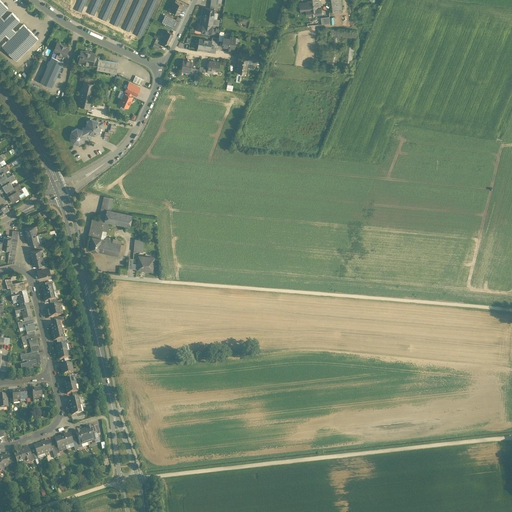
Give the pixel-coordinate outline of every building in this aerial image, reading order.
[(218,0),(210,0),(210,8),(215,9),(217,9),(218,0)] [(341,0),(331,0),(333,12),(342,11),(341,0)] [(183,5),(175,1),(173,7),(172,7),(171,11),(178,14),(183,5)] [(319,1),(308,2),(308,9),(306,9),(307,11),(307,14),(307,15),(322,13),(322,8),(322,7),(321,7),(321,8),(320,8),(319,1)] [(308,2),(300,3),(301,12),(307,11),(306,9),(308,9),(308,2)] [(210,8),(205,7),(203,19),(201,32),(211,34),(211,33),(213,34),(214,29),(212,28),(212,24),(215,9),(210,8)] [(0,24),(0,38),(12,27),(19,20),(12,12),(5,19),(0,24)] [(176,20),(165,15),(162,22),(173,27),(176,20)] [(24,24),(16,31),(12,27),(5,34),(9,38),(2,45),(16,60),(38,38),(24,24)] [(330,28),(320,27),(316,65),(326,66),(330,28)] [(357,31),(331,29),(331,34),(342,36),(345,36),(357,37),(357,31)] [(173,34),(167,31),(163,38),(165,39),(163,43),(162,45),(167,47),(170,41),(173,34)] [(342,36),(331,34),(327,66),(338,67),(342,36)] [(357,37),(345,36),(342,68),(353,69),(357,37)] [(223,37),(222,41),(221,45),(228,47),(230,38),(229,38),(223,37)] [(199,38),(197,48),(210,50),(212,40),(199,38)] [(69,47),(57,42),(53,51),(54,51),(52,56),(62,61),(66,51),(67,52),(69,47)] [(90,51),(86,50),(85,51),(81,50),(80,54),(79,54),(78,56),(77,58),(78,60),(79,60),(78,61),(83,62),(82,63),(83,64),(86,65),(88,64),(88,63),(92,64),(94,55),(94,53),(90,52),(90,51)] [(62,61),(52,56),(40,82),(52,87),(63,61),(62,61)] [(118,62),(98,59),(97,66),(97,69),(116,72),(118,62)] [(192,61),(182,60),(181,68),(190,70),(191,67),(192,61)] [(220,62),(209,60),(207,69),(219,70),(220,62)] [(245,62),(238,61),(238,64),(237,67),(237,68),(237,71),(236,71),(246,73),(247,62),(247,63),(247,62),(245,62)] [(133,80),(141,84),(144,79),(135,75),(133,80)] [(94,83),(84,81),(83,87),(93,89),(94,83)] [(127,94),(124,93),(119,104),(127,107),(132,96),(130,95),(132,93),(136,95),(140,88),(128,82),(125,90),(129,91),(127,94)] [(93,89),(83,87),(79,106),(89,108),(93,89)] [(87,122),(85,128),(83,127),(82,130),(77,128),(72,131),(70,137),(73,142),(79,143),(84,140),(84,137),(88,138),(90,137),(91,134),(94,134),(99,131),(100,126),(98,121),(92,119),(91,118),(86,120),(87,122)] [(1,167),(0,167),(0,181),(7,177),(4,172),(9,169),(6,164),(1,167)] [(7,177),(0,181),(6,191),(13,187),(10,182),(15,178),(13,174),(7,177)] [(13,187),(6,191),(12,201),(25,194),(19,184),(13,187)] [(109,197),(104,196),(101,208),(107,209),(109,197)] [(38,212),(40,217),(49,215),(47,209),(38,212)] [(107,209),(105,215),(104,221),(108,222),(130,226),(132,214),(110,210),(107,209)] [(100,213),(98,219),(92,218),(89,233),(89,236),(92,236),(101,238),(104,221),(105,215),(100,213)] [(34,226),(25,228),(27,236),(36,234),(34,226)] [(36,234),(27,236),(29,244),(34,243),(37,242),(36,234)] [(8,237),(3,236),(3,239),(3,244),(2,248),(10,249),(11,241),(8,240),(8,237)] [(101,238),(92,236),(89,249),(98,251),(102,252),(104,240),(100,239),(101,238)] [(113,237),(112,241),(109,241),(109,238),(105,237),(104,240),(102,252),(121,256),(123,248),(120,247),(122,239),(113,237)] [(35,250),(30,251),(32,258),(41,256),(39,249),(35,250)] [(41,256),(32,258),(34,266),(38,265),(43,263),(41,256)] [(145,256),(138,256),(138,263),(137,269),(153,270),(153,264),(152,264),(153,257),(145,257),(145,256)] [(42,270),(38,271),(40,279),(51,277),(49,268),(42,270)] [(12,284),(7,285),(8,290),(10,290),(11,296),(26,292),(23,281),(12,284)] [(46,286),(41,287),(43,295),(52,293),(50,285),(46,286)] [(11,296),(12,301),(19,300),(20,306),(27,304),(28,304),(26,292),(11,296)] [(52,293),(43,295),(45,302),(50,301),(54,300),(52,293)] [(55,307),(47,309),(49,318),(62,315),(60,306),(55,307)] [(21,309),(15,310),(16,315),(22,314),(24,320),(31,318),(32,318),(29,307),(21,309)] [(24,323),(18,324),(19,330),(26,328),(27,334),(34,332),(35,332),(33,321),(24,323)] [(55,324),(50,325),(52,333),(61,330),(59,323),(55,324)] [(61,330),(52,333),(54,341),(56,341),(63,339),(61,330)] [(28,337),(21,338),(23,347),(28,345),(28,342),(29,342),(30,348),(38,346),(39,346),(36,335),(28,337)] [(61,346),(56,347),(57,354),(66,352),(69,351),(67,345),(65,345),(61,346)] [(66,352),(57,354),(59,361),(64,360),(68,359),(68,358),(66,352)] [(37,356),(31,357),(31,354),(21,357),(22,362),(27,361),(28,365),(21,366),(22,372),(32,369),(32,371),(40,369),(39,366),(40,365),(39,360),(40,360),(39,355),(37,356)] [(65,365),(65,366),(61,368),(62,375),(73,373),(71,364),(65,365)] [(68,380),(64,381),(65,388),(74,386),(77,385),(76,379),(73,379),(68,380)] [(74,386),(65,388),(67,395),(72,394),(76,393),(76,392),(74,386)] [(41,389),(32,390),(33,398),(33,399),(42,398),(41,389)] [(26,390),(19,391),(20,401),(20,402),(27,401),(27,400),(26,390)] [(19,391),(12,392),(12,394),(13,402),(20,401),(19,391)] [(73,399),(68,401),(70,408),(79,406),(77,399),(73,399)] [(79,406),(70,408),(72,416),(77,415),(81,414),(83,413),(82,406),(79,406)] [(97,426),(91,428),(93,434),(96,433),(96,436),(100,434),(97,426)] [(91,428),(83,431),(87,443),(95,440),(93,434),(91,428)] [(83,431),(76,433),(78,441),(80,445),(81,445),(87,443),(83,431)] [(70,434),(62,437),(65,446),(72,444),(72,442),(71,438),(70,434)] [(62,437),(54,439),(57,446),(58,450),(66,447),(65,446),(62,437)] [(49,441),(41,444),(45,454),(52,452),(51,448),(49,441)] [(41,444),(34,447),(36,454),(37,457),(45,454),(41,444)] [(28,448),(20,451),(24,462),(25,464),(32,461),(30,456),(28,448)] [(20,451),(14,453),(16,459),(18,465),(24,462),(20,451)] [(7,456),(0,458),(0,459),(3,469),(10,466),(11,466),(8,459),(7,456)]
